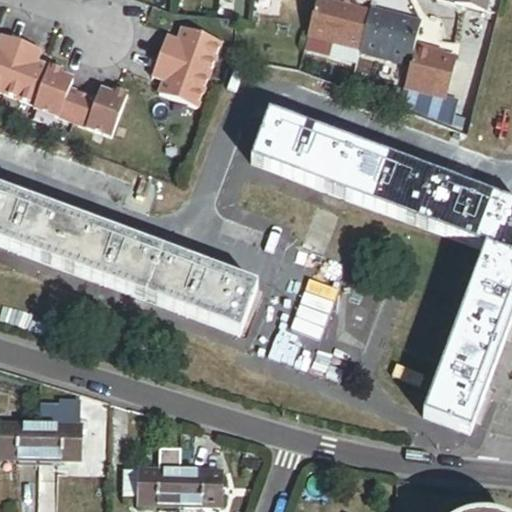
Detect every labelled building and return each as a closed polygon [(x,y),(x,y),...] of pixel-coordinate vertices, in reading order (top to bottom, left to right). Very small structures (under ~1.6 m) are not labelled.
[(490,0),(459,0),(458,6),(488,13),(490,0)] [(362,50),(371,15),(319,2),(310,36),(362,50)] [(416,49),(422,28),(388,20),(389,16),(372,11),(371,15),(362,50),(361,53),(412,66),(416,49)] [(166,46),(155,75),(167,79),(165,85),(160,97),(198,111),(222,46),(184,32),(179,44),(177,50),(166,46)] [(0,46),(0,51),(4,53),(8,42),(3,40),(0,46)] [(168,40),(166,46),(177,50),(179,44),(168,40)] [(0,51),(0,95),(5,97),(23,47),(8,42),(4,53),(0,51)] [(37,52),(23,47),(5,97),(36,109),(51,70),(39,66),(33,63),(37,52)] [(445,103),(456,60),(416,49),(412,66),(401,109),(467,133),(473,111),(445,103)] [(43,54),(37,52),(33,63),(39,66),(43,54)] [(64,75),(51,70),(36,109),(35,112),(74,126),(84,98),(71,93),(74,83),(63,79),(64,75)] [(167,79),(155,75),(153,81),(165,85),(167,79)] [(98,103),(84,98),(74,126),(113,140),(129,98),(115,93),(113,98),(101,94),(98,103)] [(485,254),(511,263),(511,261),(511,210),(268,120),(251,167),(485,254)] [(258,292),(0,196),(0,249),(240,339),(258,292)] [(511,326),(511,263),(485,254),(424,420),(471,438),(511,326)] [(0,462),(40,463),(41,430),(0,428),(0,462)] [(41,430),(40,463),(82,464),(82,431),(41,430)] [(182,476),(182,457),(165,456),(164,475),(182,476)] [(140,475),(126,475),(126,500),(139,500),(140,475)] [(139,509),(181,510),(182,476),(164,475),(140,475),(139,500),(139,509)] [(182,476),(181,510),(222,510),(223,476),(182,476)]
